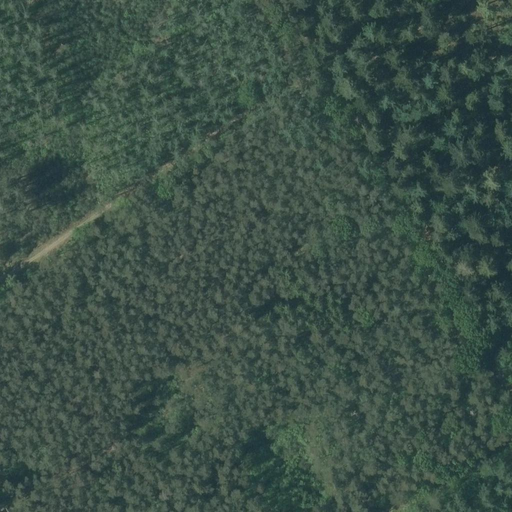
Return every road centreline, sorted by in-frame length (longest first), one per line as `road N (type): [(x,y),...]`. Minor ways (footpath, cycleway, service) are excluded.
road 1 (track): [(511,369),(281,0)]
road 2 (track): [(0,279),(315,79)]
road 3 (track): [(315,79),(389,186),(511,396)]
road 4 (unknown): [(0,339),(179,511)]
road 5 (track): [(334,79),(456,0)]
road 6 (track): [(511,435),(397,511)]
road 7 (unknown): [(113,447),(0,502)]
